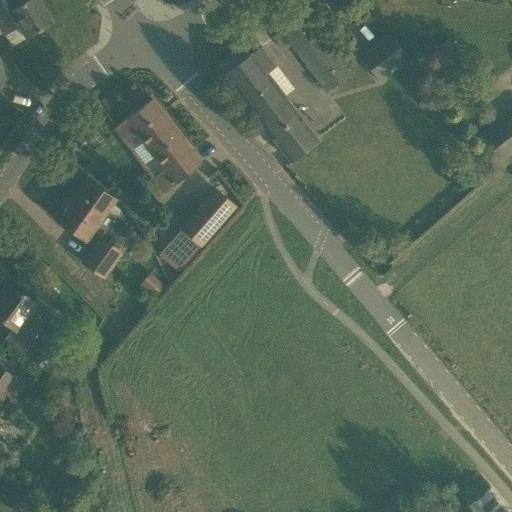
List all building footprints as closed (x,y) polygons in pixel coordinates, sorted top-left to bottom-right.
[(0,0),(0,82),(11,75),(0,58),(0,32),(1,32),(3,34),(4,33),(17,25),(25,37),(52,21),(39,0),(25,0),(21,3),(18,0),(0,0)] [(352,74),(318,28),(306,12),(272,37),(282,50),(290,44),(327,94),(352,74)] [(389,34),(370,49),(360,57),(379,82),(408,59),(389,34)] [(463,57),(462,55),(450,39),(431,53),(443,71),(463,57)] [(251,53),(223,74),(265,129),(293,108),(285,97),(284,95),(292,88),(276,67),(260,47),(251,53)] [(136,135),(163,169),(150,178),(161,193),(173,183),(174,184),(201,163),(151,98),(113,128),(125,144),(136,135)] [(293,108),(265,129),(290,161),(317,140),(293,108)] [(501,161),(511,152),(511,112),(482,137),(501,161)] [(65,201),(53,217),(85,241),(115,199),(86,178),(68,204),(65,201)] [(103,277),(121,253),(100,238),(82,262),(103,277)] [(171,240),(159,254),(177,270),(190,256),(171,240)] [(150,273),(138,285),(152,298),(164,286),(150,273)] [(34,326),(48,306),(37,298),(34,302),(10,285),(0,298),(0,318),(14,329),(5,342),(48,373),(66,348),(34,326)] [(0,398),(2,400),(10,390),(6,387),(13,377),(0,366),(0,398)]
